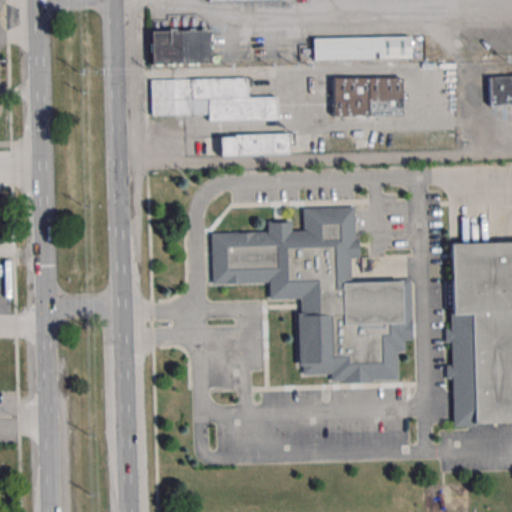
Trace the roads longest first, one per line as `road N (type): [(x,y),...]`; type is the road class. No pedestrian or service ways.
road 1 (primary): [(35,0),(48,409)]
road 2 (primary): [(122,346),(112,0)]
